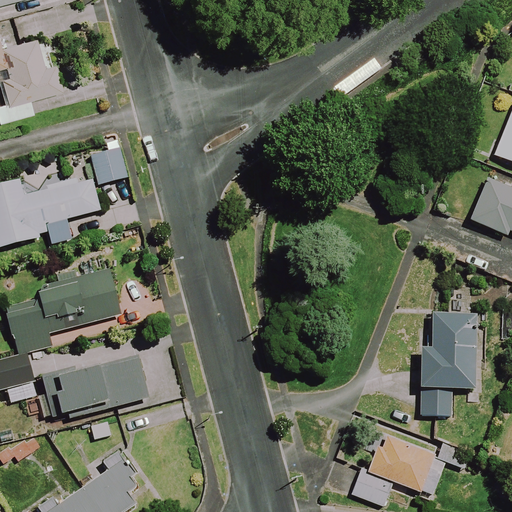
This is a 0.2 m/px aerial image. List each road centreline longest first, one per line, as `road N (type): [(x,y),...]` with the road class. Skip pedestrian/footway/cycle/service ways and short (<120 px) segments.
road 1 (residential): [(177,157),(269,511)]
road 2 (residential): [(177,157),(247,127),(420,0)]
road 3 (residential): [(136,0),(177,157)]
